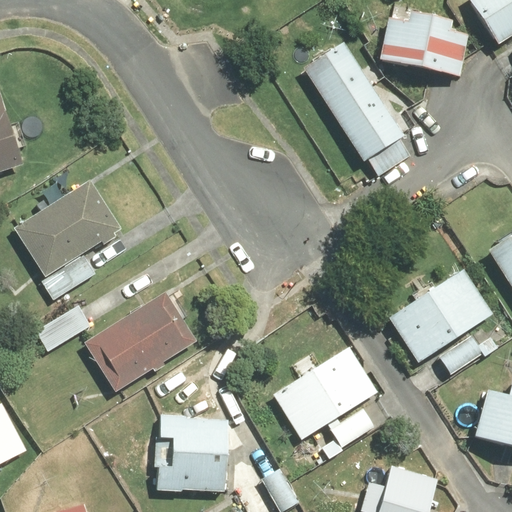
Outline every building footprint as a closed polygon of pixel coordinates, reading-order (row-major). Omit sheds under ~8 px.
[(511,41),(511,0),(472,0),(503,47),(511,41)] [(392,16),(382,58),(461,76),(470,33),(453,30),(457,16),(414,6),(411,20),(392,16)] [(348,40),(305,67),(366,162),(408,135),(348,40)] [(0,174),(28,166),(3,90),(0,90),(0,174)] [(92,178),(15,228),(47,277),(124,227),(92,178)] [(511,237),(491,250),(511,284),(511,237)] [(465,269),(391,316),(420,361),(494,314),(465,269)] [(167,291),(85,343),(117,393),(199,341),(167,291)] [(84,327),(72,306),(27,333),(40,354),(84,327)] [(475,343),(467,332),(429,359),(443,379),(497,341),(490,332),(475,343)] [(351,347),(273,394),(302,440),(379,393),(351,347)] [(491,388),(477,435),(511,445),(511,392),(511,395),(491,388)] [(3,403),(0,404),(0,464),(28,451),(3,403)] [(226,492),(229,419),(161,416),(158,489),(226,492)] [(277,465),(253,476),(269,511),(280,511),(296,505),(277,465)] [(428,511),(438,477),(392,465),(379,511),(428,511)] [(85,511),(83,503),(52,511),(85,511)]
